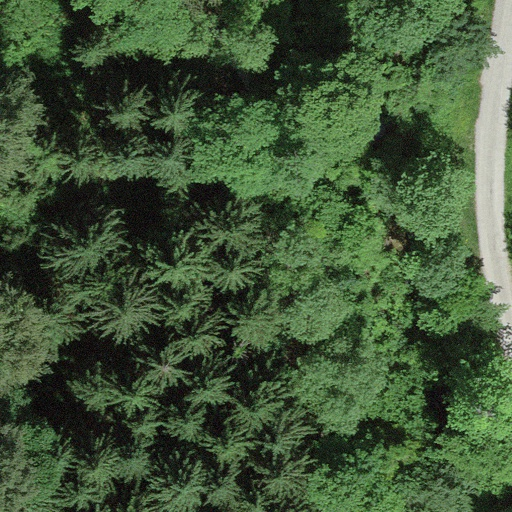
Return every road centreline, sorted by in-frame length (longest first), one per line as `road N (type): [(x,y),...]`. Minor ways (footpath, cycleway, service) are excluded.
road 1 (track): [(382,511),(292,236),(257,71),(198,0)]
road 2 (track): [(507,0),(487,180),(492,275),(511,342)]
